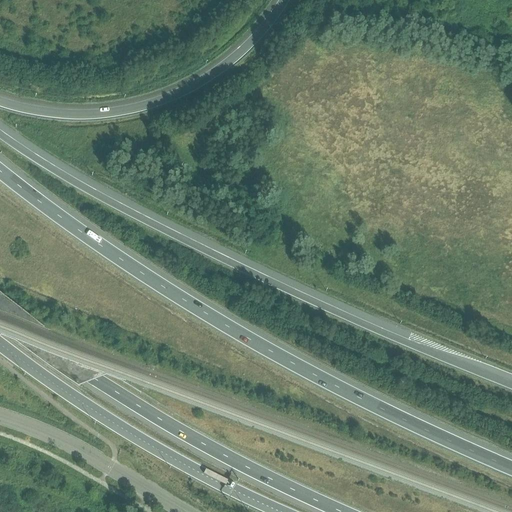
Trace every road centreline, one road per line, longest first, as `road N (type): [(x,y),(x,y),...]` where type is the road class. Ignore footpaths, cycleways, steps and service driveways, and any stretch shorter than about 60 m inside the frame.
road 1 (motorway): [(511,469),(298,368),(105,250),(0,172)]
road 2 (motorway): [(511,387),(154,225),(0,134)]
road 3 (motorway): [(0,309),(147,413),(339,511)]
road 4 (motorway): [(0,341),(134,433),(290,511)]
road 5 (motorway): [(284,0),(237,56),(196,86),(142,108),(72,114),(0,102)]
road 6 (tertiary): [(0,417),(74,448),(182,511)]
